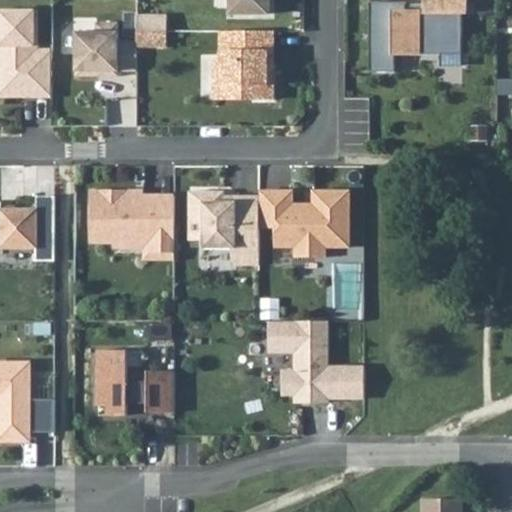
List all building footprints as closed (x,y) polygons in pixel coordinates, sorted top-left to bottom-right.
[(235,0),(235,14),(273,14),(273,0),(235,0)] [(366,5),(364,73),(394,74),(394,63),(416,60),(455,57),(460,0),(417,0),(416,17),(404,16),(400,5),(366,5)] [(39,97),(55,97),(55,51),(40,51),(40,12),(1,12),(1,92),(39,92),(39,97)] [(122,72),(140,72),(140,42),(122,42),(122,24),(100,24),(100,33),(80,33),(80,77),(101,77),(101,72),(122,72)] [(277,32),(225,32),(225,59),(218,60),(218,86),(257,86),(257,101),(277,101),(277,65),(271,65),(271,52),(277,52),(277,32)] [(257,86),(218,86),(218,101),(257,101),(257,86)] [(296,193),(278,192),(278,230),(279,248),(300,248),(300,258),(329,258),(329,248),(353,248),(353,192),(317,192),(317,205),(308,206),(308,212),(296,213),(296,193)] [(178,253),(178,198),(155,197),(155,199),(139,199),(139,193),(95,193),(95,243),(117,243),(117,241),(155,241),(155,252),(178,253)] [(228,193),(207,193),(207,250),(235,250),(239,249),(239,267),(263,267),(263,230),(263,197),(239,198),(239,203),(228,203),(228,193)] [(4,203),(0,203),(0,242),(2,243),(2,250),(39,250),(39,263),(58,263),(58,197),(40,198),(40,210),(4,211),(4,203)] [(117,241),(117,243),(117,250),(147,250),(148,261),(178,262),(178,253),(155,252),(155,241),(117,241)] [(332,322),(274,322),(274,353),(299,353),(299,372),(287,372),(287,396),(299,396),(299,404),(332,403),(332,396),(347,396),(346,400),(368,399),(368,367),(333,367),(332,322)] [(131,351),(101,351),(101,406),(110,406),(110,417),(131,416),(131,405),(151,405),(151,414),(168,413),(168,407),(178,407),(178,373),(151,373),(151,383),(131,383),(131,351)] [(23,434),(58,434),(58,401),(33,401),(33,364),(0,364),(0,400),(1,400),(1,443),(23,442),(23,434)] [(465,511),(466,502),(428,502),(427,511),(465,511)]
